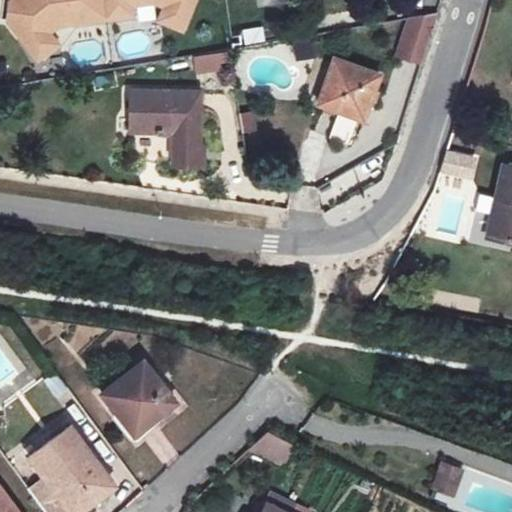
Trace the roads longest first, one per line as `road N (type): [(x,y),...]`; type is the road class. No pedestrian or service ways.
road 1 (residential): [(0,205),(270,244),(343,241),(384,219),(406,183),(463,0)]
road 2 (residential): [(150,511),(263,393)]
